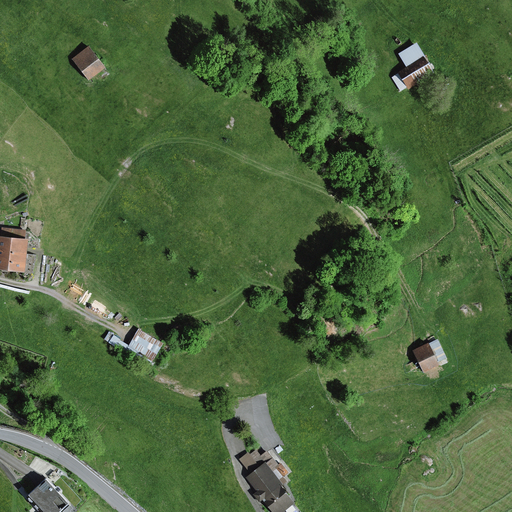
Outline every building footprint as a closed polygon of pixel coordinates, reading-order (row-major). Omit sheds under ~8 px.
[(406,68),(388,77),(397,94),(434,75),(418,44),(399,54),(406,68)] [(88,47),(72,59),(89,81),(104,69),(88,47)] [(5,238),(0,237),(0,271),(23,274),(27,241),(28,241),(29,232),(6,229),(5,238)] [(155,339),(138,329),(128,347),(146,357),(155,339)] [(146,357),(128,347),(112,337),(108,344),(148,368),(152,361),(146,357)] [(437,340),(428,344),(437,363),(446,358),(437,340)] [(428,344),(413,352),(423,374),(439,367),(437,363),(428,344)] [(22,379),(19,386),(18,389),(40,397),(43,387),(40,386),(22,379)] [(256,450),(249,455),(260,468),(265,465),(281,486),(286,482),(282,478),(275,468),(278,466),(266,451),(261,456),(256,450)] [(239,460),(251,475),(260,468),(249,455),(248,453),(239,460)] [(281,463),(278,466),(275,468),(282,478),(288,473),(281,463)] [(281,486),(265,465),(260,468),(251,475),(246,479),(256,493),(253,496),(259,503),(261,501),(269,511),(284,511),(295,504),(281,486)] [(46,479),(26,498),(39,511),(59,511),(69,503),(46,479)]
